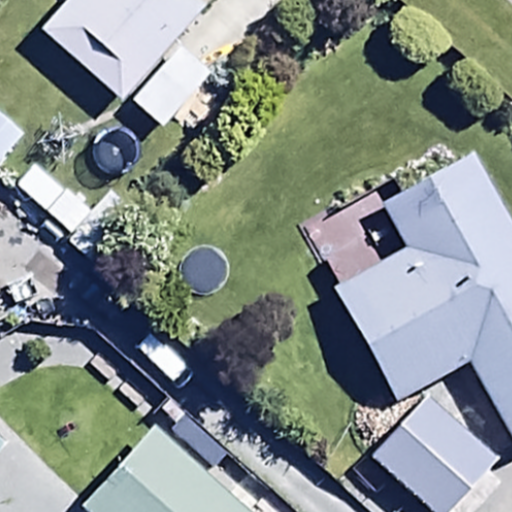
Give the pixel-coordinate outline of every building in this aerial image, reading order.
[(210,0),(71,0),(36,41),(115,110),(210,0)] [(189,91),(160,68),(128,110),(156,132),(189,91)] [(0,156),(15,135),(0,124),(0,156)] [(511,241),(468,160),(373,211),(397,256),(326,295),(389,412),(466,371),(511,457),(511,241)] [(453,511),(490,464),(420,409),(368,475),(415,511),(453,511)] [(230,511),(145,436),(78,511),(230,511)]
